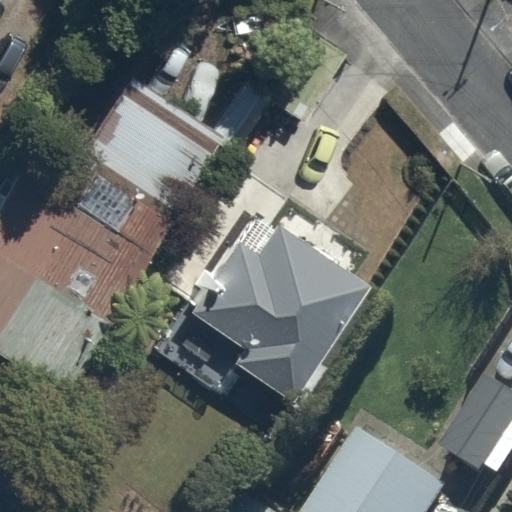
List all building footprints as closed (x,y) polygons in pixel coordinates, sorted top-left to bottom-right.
[(336,46),(287,20),(251,87),(300,114),(336,46)] [(109,80),(68,141),(146,193),(187,132),(109,80)] [(121,256),(153,207),(103,175),(79,210),(0,158),(0,353),(22,368),(103,244),(121,256)] [(218,229),(170,299),(221,334),(212,347),(274,389),(355,271),(270,213),(246,248),(218,229)] [(511,457),(511,404),(485,386),(439,452),(491,488),(511,457)] [(254,486),(237,511),(418,511),(436,484),(341,423),(287,508),(254,486)]
